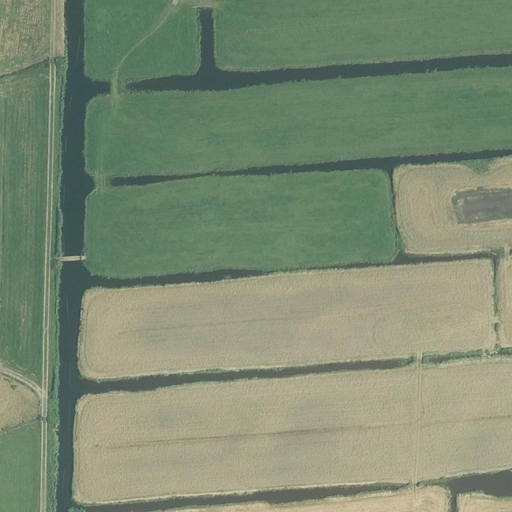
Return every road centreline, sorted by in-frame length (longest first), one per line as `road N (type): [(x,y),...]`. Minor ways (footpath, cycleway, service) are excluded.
road 1 (track): [(42,511),(53,0)]
road 2 (track): [(511,291),(504,242),(47,260)]
road 3 (track): [(414,511),(422,342),(452,324),(504,321),(511,311)]
